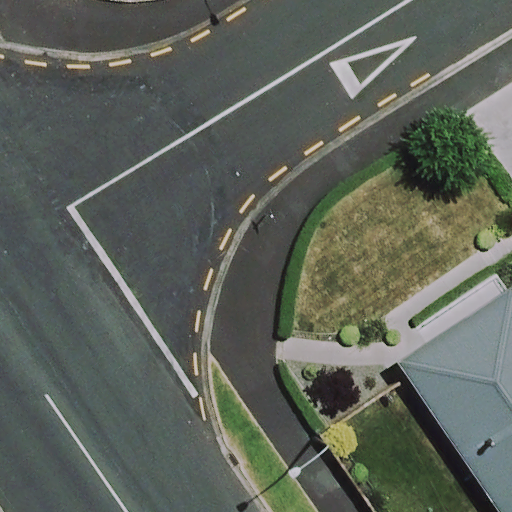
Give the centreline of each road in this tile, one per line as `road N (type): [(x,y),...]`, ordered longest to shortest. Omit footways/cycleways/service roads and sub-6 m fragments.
road 1 (residential): [(0,249),(401,0)]
road 2 (tertiary): [(127,511),(0,325)]
